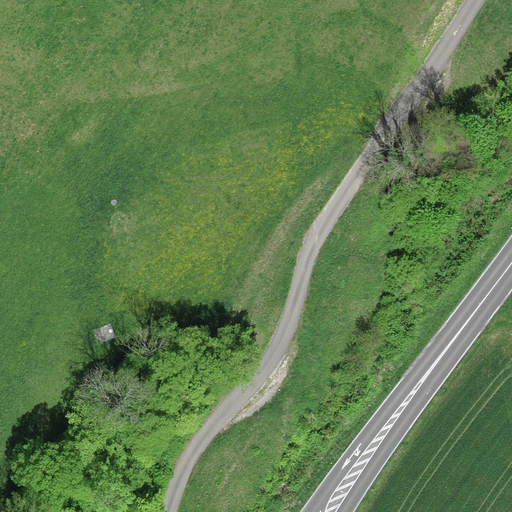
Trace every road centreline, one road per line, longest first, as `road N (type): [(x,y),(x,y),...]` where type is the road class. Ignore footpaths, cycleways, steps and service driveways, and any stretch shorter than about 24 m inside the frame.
road 1 (unclassified): [(470,0),(336,202),(310,253),(271,382),(181,459),(164,511)]
road 2 (primary): [(312,511),(511,257)]
